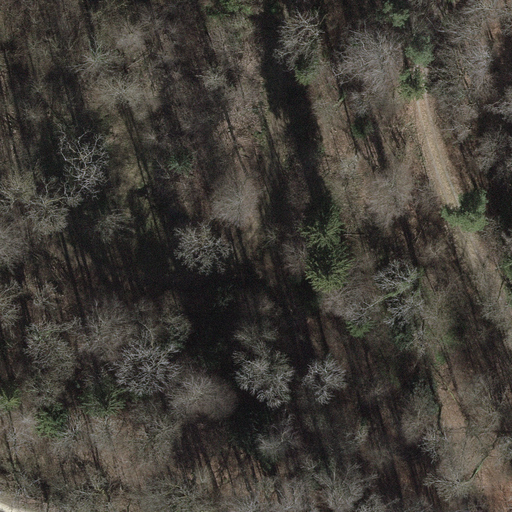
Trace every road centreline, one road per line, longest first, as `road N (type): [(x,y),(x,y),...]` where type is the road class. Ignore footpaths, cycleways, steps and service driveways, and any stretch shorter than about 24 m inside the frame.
road 1 (track): [(309,0),(269,201),(215,252),(180,269),(132,273),(80,260),(26,222),(0,192)]
road 2 (track): [(511,312),(451,214),(425,128),(419,84),(427,36),(449,0)]
